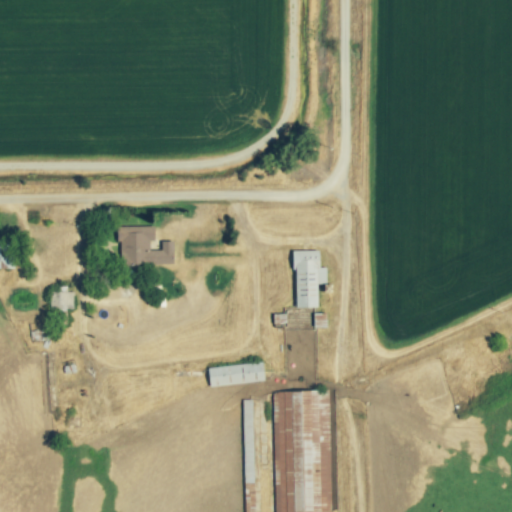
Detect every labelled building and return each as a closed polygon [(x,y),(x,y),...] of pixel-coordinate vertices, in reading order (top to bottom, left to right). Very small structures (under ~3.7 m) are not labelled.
[(174,264),(174,241),(162,241),(162,250),(150,250),(150,240),(155,240),(155,226),(120,226),(120,265),(174,264)] [(296,308),(319,307),(319,284),(327,284),(327,267),(321,267),(321,250),(296,251),(296,308)] [(73,291),(51,292),(51,310),(73,310),(73,291)] [(208,369),(211,387),(266,380),(263,362),(208,369)] [(330,511),(329,391),(273,391),(275,484),(277,484),(277,511),(330,511)]
